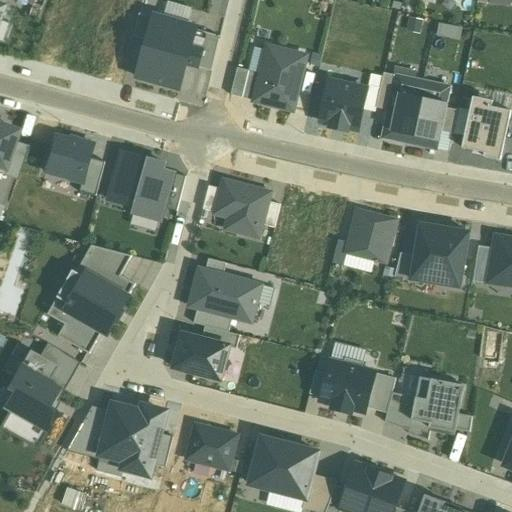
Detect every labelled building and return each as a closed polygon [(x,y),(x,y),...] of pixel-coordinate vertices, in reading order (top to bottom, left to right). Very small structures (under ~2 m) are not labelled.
[(148,42),(155,18),(141,14),(134,38),(148,42)] [(197,29),(155,18),(148,42),(138,78),(180,90),(187,65),(200,69),(205,51),(192,47),(197,32),(197,29)] [(440,26),(437,36),(460,41),(462,30),(440,26)] [(221,39),(197,32),(192,47),(205,51),(200,69),(211,72),(221,39)] [(307,58),(268,48),(267,52),(261,75),(254,102),(294,112),(307,58)] [(249,72),(261,75),(267,52),(255,49),(249,72)] [(254,102),(261,75),(249,72),(237,69),(231,96),(254,102)] [(389,111),(397,76),(385,74),(384,77),(377,109),(389,111)] [(364,110),(376,113),(377,109),(384,77),(371,75),(368,87),(364,110)] [(450,88),(397,76),(383,139),(437,150),(446,109),(450,88)] [(327,121),(325,129),(350,135),(350,132),(358,133),(364,110),(368,87),(326,78),(317,119),(327,121)] [(500,161),(511,112),(492,108),(493,102),(473,98),(470,111),(465,137),(462,148),(484,153),(483,157),(500,161)] [(458,111),(446,109),(441,132),(453,135),(458,111)] [(453,135),(465,137),(470,111),(458,109),(458,111),(453,135)] [(0,126),(0,171),(3,172),(14,142),(17,132),(0,126)] [(93,144),(55,134),(45,173),(83,183),(89,159),(93,144)] [(29,147),(14,142),(3,172),(2,176),(17,181),(29,147)] [(134,215),(163,222),(166,209),(175,175),(164,172),(165,165),(122,153),(109,200),(136,208),(134,215)] [(105,164),(89,159),(83,183),(81,193),(97,197),(105,164)] [(177,212),(187,178),(175,175),(166,209),(177,212)] [(270,203),(272,194),(224,182),(222,191),(216,213),(215,216),(227,219),(224,230),(260,240),(264,226),(270,203)] [(216,213),(222,191),(210,188),(204,210),(216,213)] [(281,206),(270,203),(264,226),(275,229),(281,206)] [(347,254),(387,264),(398,223),(357,213),(350,241),(347,254)] [(412,280),(460,288),(469,233),(422,225),(415,257),(412,280)] [(347,254),(350,241),(339,238),(333,263),(344,266),(347,254)] [(511,243),(496,240),(494,250),(489,279),(511,282),(511,243)] [(88,274),(129,297),(137,285),(122,276),(131,257),(92,246),(77,274),(85,278),(88,274)] [(494,250),(479,247),(473,282),(488,285),(489,279),(494,250)] [(401,254),(396,277),(412,280),(415,257),(401,254)] [(252,324),(262,286),(224,276),(227,265),(209,260),(206,271),(201,270),(192,308),(198,310),(233,319),(252,324)] [(66,312),(103,333),(107,335),(115,322),(117,323),(123,313),(121,312),(129,297),(88,274),(85,278),(77,274),(73,271),(58,299),(69,305),(66,312)] [(229,333),(233,319),(198,310),(195,324),(206,327),(229,333)] [(103,333),(66,312),(60,322),(65,326),(59,337),(90,355),(103,333)] [(206,327),(203,340),(230,346),(237,348),(240,336),(229,333),(206,327)] [(203,340),(184,335),(175,369),(221,381),(230,346),(203,340)] [(0,426),(0,430),(36,451),(52,424),(50,423),(56,411),(52,408),(78,363),(46,344),(39,357),(28,351),(22,361),(23,361),(6,390),(12,394),(3,409),(8,412),(0,426)] [(353,410),(366,414),(367,409),(376,375),(376,374),(363,370),(365,365),(346,360),(345,366),(331,362),(327,376),(322,398),(320,402),(334,406),(333,409),(352,414),(353,410)] [(322,398),(327,376),(315,373),(310,395),(322,398)] [(396,381),(376,375),(367,409),(388,414),(393,395),(396,381)] [(416,400),(412,422),(430,424),(429,429),(430,430),(456,434),(456,431),(459,416),(464,387),(421,379),(416,400)] [(412,422),(416,400),(393,395),(386,423),(410,432),(412,422)] [(100,460),(97,471),(122,477),(124,468),(149,475),(152,464),(160,434),(165,414),(144,409),(143,414),(114,407),(113,413),(110,422),(109,422),(100,454),(102,455),(100,460)] [(68,452),(100,460),(102,455),(100,454),(109,422),(110,422),(113,413),(93,408),(68,452)] [(472,418),(459,416),(456,431),(470,434),(472,418)] [(428,442),(430,430),(429,429),(430,424),(412,422),(410,432),(409,435),(428,442)] [(237,437),(196,426),(188,460),(228,470),(237,437)] [(165,468),(174,438),(160,434),(152,464),(165,468)] [(318,454),(262,440),(250,485),(306,499),(314,476),(318,454)] [(341,510),(346,511),(366,511),(381,474),(358,465),(348,491),(341,510)] [(405,483),(381,474),(366,511),(393,511),(395,508),(405,483)] [(338,482),(314,476),(306,499),(303,510),(310,511),(326,511),(336,487),(338,482)] [(340,511),(341,510),(348,491),(336,487),(326,511),(340,511)] [(446,502),(426,495),(419,511),(459,511),(444,507),(446,502)]
